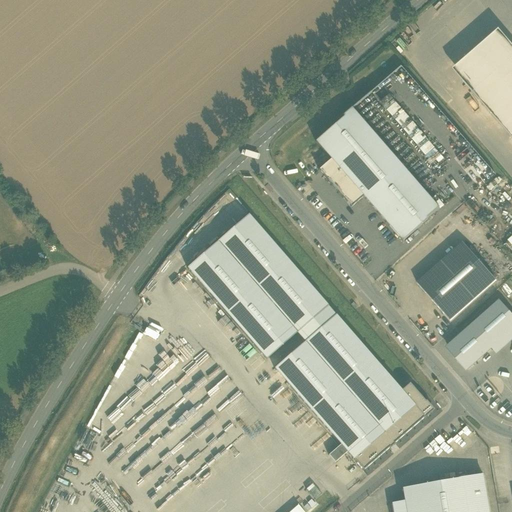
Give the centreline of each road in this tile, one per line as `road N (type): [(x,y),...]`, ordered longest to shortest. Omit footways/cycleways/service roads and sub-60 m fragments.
road 1 (tertiary): [(419,0),(218,175),(118,295)]
road 2 (tertiary): [(118,295),(0,491)]
road 3 (residential): [(118,295),(70,268),(0,292)]
